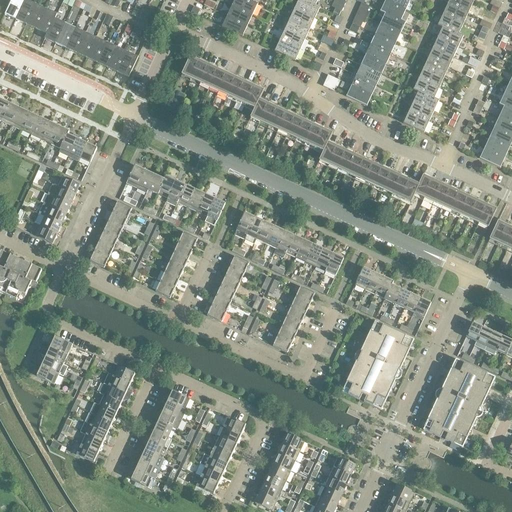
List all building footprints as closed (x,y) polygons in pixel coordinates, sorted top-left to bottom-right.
[(16,20),(25,1),(23,0),(12,0),(6,15),(16,20)] [(76,0),(73,6),(80,9),(82,3),(76,0)] [(257,5),(253,3),(245,0),(235,0),(233,7),(252,16),(257,5)] [(300,0),(299,0),(295,10),(314,19),(319,8),(315,6),(314,7),(300,0)] [(410,1),(408,0),(386,0),(386,2),(405,11),(410,1)] [(473,4),(464,0),(450,0),(448,5),(468,14),(473,4)] [(26,25),(35,6),(25,1),(16,20),(26,25)] [(405,11),(386,2),(381,13),(385,15),(400,22),(401,21),(405,11)] [(369,7),(365,5),(362,4),(359,9),(367,13),(369,7)] [(468,14),(448,5),(443,16),(463,25),(468,14)] [(37,30),(46,11),(35,6),(26,25),(37,30)] [(194,7),(191,13),(198,16),(200,10),(194,7)] [(247,26),(252,16),(233,7),(228,18),(247,26)] [(493,7),(490,12),(496,15),(498,9),(493,7)] [(332,15),(336,17),(338,17),(340,12),(335,9),(332,15)] [(314,19),(295,10),(290,20),(309,29),(314,19)] [(55,20),(57,16),(46,11),(37,30),(47,35),(48,35),(55,20)] [(107,15),(103,23),(109,27),(113,18),(107,15)] [(385,15),(381,25),(400,34),(405,23),(401,21),(400,22),(385,15)] [(463,25),(443,16),(438,26),(443,29),(443,28),(458,35),(463,25)] [(150,17),(147,23),(150,24),(153,26),(156,20),(150,17)] [(342,20),(338,17),(336,17),(334,23),(340,25),(342,20)] [(242,37),(247,26),(228,18),(223,28),(242,37)] [(360,27),(362,22),(355,18),(352,24),(360,27)] [(56,44),(65,25),(55,20),(48,35),(47,35),(45,39),(56,44)] [(309,29),(290,20),(285,31),(304,40),(309,29)] [(352,24),(349,30),(357,34),(360,27),(352,24)] [(66,49),(75,30),(65,25),(56,44),(66,49)] [(400,34),(381,25),(376,35),(395,44),(400,34)] [(443,28),(443,29),(438,39),(458,48),(463,37),(458,35),(443,28)] [(77,54),(86,34),(75,30),(66,49),(77,54)] [(304,40),(285,31),(280,41),(300,50),(304,40)] [(333,40),(335,35),(335,34),(330,32),(327,38),(333,40)] [(87,58),(96,39),(86,34),(77,54),(87,58)] [(395,44),(376,35),(371,45),(391,55),(395,44)] [(508,45),(511,39),(505,37),(502,43),(507,45),(508,45)] [(327,38),(324,44),(330,47),(333,40),(327,38)] [(98,63),(107,44),(96,39),(87,58),(98,63)] [(458,48),(438,39),(434,49),(453,58),(458,48)] [(300,50),(280,41),(275,52),(295,61),(300,50)] [(501,42),(498,48),(504,51),(507,45),(502,43),(501,42)] [(108,68),(117,49),(107,44),(98,63),(108,68)] [(391,55),(371,45),(366,56),(386,65),(391,55)] [(118,73),(127,54),(117,49),(108,68),(118,73)] [(453,58),(434,49),(429,59),(448,68),(453,58)] [(138,59),(127,54),(118,73),(129,78),(138,59)] [(386,65),(366,56),(361,66),(381,75),(386,65)] [(199,61),(190,57),(182,76),(191,80),(199,61)] [(448,68),(429,59),(424,70),(443,79),(448,68)] [(336,60),(333,66),(341,69),(344,63),(336,60)] [(209,65),(199,61),(191,80),(200,84),(209,65)] [(316,63),(313,69),(319,72),(322,65),(316,63)] [(218,70),(209,65),(200,84),(209,88),(218,70)] [(381,75),(361,66),(356,77),(376,86),(381,75)] [(218,93),(227,74),(218,70),(209,88),(218,93)] [(443,79),(424,70),(419,80),(438,89),(443,79)] [(470,79),(473,73),(467,70),(464,76),(470,79)] [(227,97),(236,78),(227,74),(218,93),(227,97)] [(339,81),(329,76),(324,87),(334,92),(339,81)] [(376,86),(356,77),(352,87),(371,96),(376,86)] [(237,101),(245,82),(236,78),(227,97),(237,101)] [(438,89),(419,80),(414,90),(419,92),(434,99),(438,89)] [(246,105),(254,87),(245,82),(237,101),(246,105)] [(342,83),(340,88),(347,91),(350,86),(342,83)] [(264,91),(254,87),(246,105),(255,109),(259,100),(260,100),(264,91)] [(371,96),(352,87),(347,97),(366,107),(371,96)] [(465,94),(459,91),(456,97),(462,100),(465,94)] [(419,92),(414,103),(433,112),(438,101),(434,99),(419,92)] [(511,97),(505,95),(500,105),(505,108),(505,107),(511,110),(511,97)] [(173,96),(166,111),(176,115),(182,100),(173,96)] [(455,97),(452,103),(460,106),(462,100),(456,97),(455,97)] [(0,100),(0,121),(2,122),(10,105),(0,100)] [(260,123),(268,104),(260,100),(259,100),(255,109),(251,118),(260,123)] [(479,101),(476,107),(482,110),(485,104),(479,101)] [(433,112),(414,103),(409,114),(428,123),(433,112)] [(269,127),(278,108),(268,104),(260,123),(269,127)] [(10,105),(2,122),(12,127),(20,109),(10,105)] [(480,116),(482,110),(476,107),(474,113),(480,116)] [(511,110),(505,107),(505,108),(500,118),(511,123),(511,110)] [(278,131),(287,113),(278,108),(269,127),(278,131)] [(20,109),(12,127),(21,131),(29,114),(20,109)] [(287,135),(296,117),(287,113),(278,131),(287,135)] [(29,114),(21,131),(31,136),(39,118),(29,114)] [(428,123),(409,114),(404,124),(423,133),(428,123)] [(297,140),(305,121),(296,117),(287,135),(297,140)] [(39,118),(31,136),(41,140),(49,123),(39,118)] [(511,123),(500,118),(495,128),(511,136),(511,123)] [(306,144),(314,125),(305,121),(297,140),(306,144)] [(49,123),(41,140),(51,145),(59,128),(49,123)] [(315,148),(323,130),(314,125),(306,144),(315,148)] [(59,128),(51,145),(61,150),(69,132),(59,128)] [(511,142),(511,136),(495,128),(490,139),(509,148),(511,142)] [(332,134),(323,130),(315,148),(324,152),(328,143),(332,134)] [(61,150),(59,153),(69,158),(71,154),(77,140),(79,137),(74,134),(72,138),(68,136),(69,132),(61,150)] [(71,154),(69,158),(79,162),(80,159),(87,144),(88,141),(79,137),(77,140),(71,154)] [(509,148),(490,139),(485,149),(505,158),(509,148)] [(328,166),(337,147),(328,143),(324,152),(319,161),(328,166)] [(87,144),(80,159),(91,163),(97,149),(87,144)] [(337,170),(346,151),(337,147),(328,166),(337,170)] [(505,158),(485,149),(480,159),(500,168),(505,158)] [(347,174),(355,155),(346,151),(337,170),(347,174)] [(356,178),(364,160),(355,155),(347,174),(356,178)] [(365,183),(374,164),(364,160),(356,178),(365,183)] [(374,187),(383,168),(374,164),(365,183),(374,187)] [(137,189),(145,171),(135,167),(126,184),(137,189)] [(392,172),(383,168),(374,187),(383,191),(392,172)] [(155,176),(145,171),(137,189),(147,194),(148,190),(155,176)] [(392,195),(401,177),(392,172),(383,191),(392,195)] [(158,195),(166,177),(164,180),(155,176),(148,190),(158,195)] [(424,199),(432,180),(423,176),(419,185),(415,195),(416,195),(424,199)] [(76,196),(80,185),(63,177),(58,188),(76,196)] [(168,199),(176,182),(166,177),(158,195),(168,199)] [(402,199),(410,181),(401,177),(392,195),(402,199)] [(433,203),(441,185),(432,180),(424,199),(433,203)] [(419,185),(410,181),(402,199),(411,204),(416,195),(415,195),(419,185)] [(178,204),(186,186),(176,182),(168,199),(166,203),(176,207),(178,204)] [(76,196),(58,188),(53,185),(48,195),(71,205),(76,196)] [(442,207),(451,189),(441,185),(433,203),(442,207)] [(187,208),(195,191),(186,186),(178,204),(187,208)] [(451,212),(460,193),(451,189),(442,207),(451,212)] [(197,213),(205,195),(195,191),(187,208),(197,213)] [(460,216),(469,197),(460,193),(451,212),(460,216)] [(66,215),(71,205),(48,195),(44,205),(66,215)] [(207,217),(215,200),(205,195),(197,213),(207,217)] [(470,220),(478,202),(469,197),(460,216),(470,220)] [(225,205),(215,200),(207,217),(204,223),(215,228),(225,205)] [(371,201),(369,206),(375,209),(377,204),(371,201)] [(479,224),(487,206),(478,202),(470,220),(479,224)] [(132,209),(122,205),(118,203),(113,213),(127,220),(132,209)] [(62,225),(66,215),(44,205),(39,214),(44,217),(62,225)] [(488,229),(497,210),(487,206),(479,224),(488,229)] [(127,220),(113,213),(109,223),(123,230),(127,220)] [(245,241),(255,219),(245,214),(234,236),(245,241)] [(57,235),(62,225),(44,217),(40,227),(57,235)] [(257,240),(265,223),(255,219),(245,241),(254,245),(257,240)] [(498,244),(507,226),(498,222),(489,240),(498,244)] [(123,230),(109,223),(104,233),(118,239),(123,230)] [(266,245),(274,228),(265,223),(257,240),(266,245)] [(423,226),(421,231),(430,235),(432,230),(423,226)] [(508,249),(511,239),(511,228),(507,226),(498,244),(508,249)] [(53,245),(57,235),(40,227),(35,237),(53,245)] [(276,250),(284,232),(274,228),(266,245),(276,250)] [(284,259),(286,254),(294,237),(284,232),(276,250),(274,254),(284,259)] [(118,239),(104,233),(100,243),(114,249),(118,239)] [(193,250),(198,240),(184,233),(179,244),(193,250)] [(296,259),(304,241),(294,237),(286,254),(296,259)] [(306,263),(314,246),(304,241),(296,259),(306,263)] [(114,249),(100,243),(95,252),(109,259),(114,249)] [(189,260),(193,250),(179,244),(174,253),(189,260)] [(315,268),(324,250),(314,246),(306,263),(315,268)] [(325,272),(333,255),(324,250),(315,268),(325,272)] [(42,271),(32,266),(1,252),(0,254),(0,293),(17,301),(20,294),(26,297),(32,283),(38,285),(36,284),(42,271)] [(109,259),(95,252),(90,263),(104,269),(109,259)] [(184,270),(189,260),(174,253),(170,263),(184,270)] [(344,260),(333,255),(325,272),(336,277),(344,260)] [(249,264),(235,257),(230,268),(245,274),(249,264)] [(179,280),(184,270),(170,263),(165,273),(179,280)] [(245,274),(230,268),(226,277),(240,284),(245,274)] [(365,291),(373,273),(363,269),(355,286),(365,291)] [(175,289),(179,280),(165,273),(161,283),(175,289)] [(375,295),(383,278),(373,273),(365,291),(375,295)] [(240,284),(226,277),(221,287),(235,294),(240,284)] [(394,283),(383,278),(375,295),(385,300),(391,286),(392,286),(394,283)] [(170,300),(175,289),(161,283),(156,293),(170,300)] [(395,305),(401,290),(392,286),(391,286),(385,300),(395,305)] [(235,294),(221,287),(217,297),(231,304),(235,294)] [(310,305),(315,294),(301,288),(296,298),(310,305)] [(404,309),(411,295),(401,290),(395,305),(404,309)] [(414,314),(421,299),(411,295),(404,309),(414,314)] [(231,304),(217,297),(212,307),(226,313),(231,304)] [(306,314),(310,305),(296,298),(291,308),(306,314)] [(423,322),(431,304),(421,299),(414,314),(413,317),(423,322)] [(226,313),(212,307),(207,317),(222,324),(226,313)] [(301,324),(306,314),(291,308),(287,318),(301,324)] [(297,334),(301,324),(287,318),(282,327),(297,334)] [(356,362),(342,393),(360,401),(362,395),(367,397),(364,403),(370,406),(381,411),(396,380),(395,380),(399,371),(400,371),(414,340),(375,322),(361,353),(362,354),(358,363),(356,362)] [(476,343),(483,328),(473,324),(466,338),(476,343)] [(292,344),(297,334),(282,327),(278,337),(292,344)] [(493,333),(483,328),(476,343),(475,347),(484,351),(493,333)] [(496,352),(503,337),(493,333),(484,351),(494,356),(496,352)] [(55,337),(51,348),(68,356),(73,346),(56,338),(55,337)] [(287,354),(292,344),(278,337),(273,347),(287,354)] [(511,343),(511,341),(511,342),(503,337),(496,352),(506,356),(511,343)] [(43,350),(41,355),(46,357),(64,366),(68,356),(51,348),(49,352),(43,350)] [(46,357),(42,367),(59,375),(64,378),(68,368),(64,366),(46,357)] [(437,400),(423,430),(441,439),(443,433),(448,435),(445,441),(454,445),(461,448),(463,449),(477,418),(476,417),(480,408),(481,409),(495,378),(456,360),(442,391),(443,391),(439,400),(437,400)] [(118,366),(113,377),(131,385),(135,375),(135,374),(118,366)] [(34,370),(31,375),(54,386),(59,375),(42,367),(39,372),(34,370)] [(109,375),(104,384),(109,386),(126,395),(131,397),(133,392),(128,389),(131,385),(113,377),(109,375)] [(104,384),(100,394),(104,396),(122,404),(124,400),(128,402),(131,397),(126,395),(109,386),(104,384)] [(173,392),(168,402),(185,410),(190,400),(173,392)] [(104,396),(99,406),(117,414),(122,404),(104,396)] [(168,402),(163,412),(182,421),(187,411),(185,410),(168,402)] [(94,404),(90,414),(112,424),(117,414),(99,406),(94,404)] [(163,412),(159,422),(173,428),(178,430),(182,421),(163,412)] [(90,413),(85,423),(108,434),(112,424),(90,414),(90,413)] [(241,436),(246,426),(229,418),(224,428),(241,436)] [(159,422),(154,432),(168,438),(173,428),(159,422)] [(85,423),(80,433),(86,435),(103,444),(108,434),(85,423)] [(237,446),(241,436),(224,428),(219,438),(237,446)] [(154,432),(150,441),(164,448),(167,449),(172,440),(168,438),(154,432)] [(287,434),(282,445),(300,453),(305,442),(287,434)] [(86,435),(81,445),(99,453),(103,444),(86,435)] [(232,456),(237,446),(219,438),(215,448),(232,456)] [(150,441),(145,451),(159,458),(162,459),(163,459),(167,449),(164,448),(150,441)] [(54,442),(51,448),(57,451),(60,445),(54,442)] [(81,445),(77,456),(96,465),(98,459),(96,458),(99,453),(81,445)] [(300,453),(282,445),(278,454),(295,463),(300,453)] [(228,466),(232,456),(215,448),(210,457),(228,466)] [(145,451),(141,461),(159,470),(164,459),(163,459),(162,459),(159,458),(145,451)] [(295,463),(278,454),(273,464),(291,472),(295,463)] [(228,466),(210,457),(205,455),(200,465),(223,475),(228,466)] [(338,458),(333,468),(351,476),(356,466),(338,458)] [(141,461),(136,471),(155,479),(159,470),(141,461)] [(291,472),(273,464),(269,474),(286,482),(291,472)] [(219,485),(223,475),(200,465),(196,474),(201,477),(219,485)] [(346,486),(351,476),(333,468),(329,478),(346,486)] [(136,471),(131,481),(151,490),(156,480),(155,479),(136,471)] [(286,482),(269,474),(264,484),(282,492),(286,482)] [(214,495),(219,485),(201,477),(196,487),(214,495)] [(342,496),(346,486),(329,478),(324,488),(342,496)] [(282,492),(264,484),(260,494),(277,502),(282,492)] [(398,486),(393,496),(410,504),(415,494),(398,486)] [(337,506),(342,496),(324,488),(320,498),(337,506)] [(277,502),(260,494),(255,504),(273,511),(277,502)] [(406,511),(410,504),(393,496),(388,506),(401,511),(406,511)] [(325,511),(334,511),(337,506),(320,498),(315,507),(325,511)]
